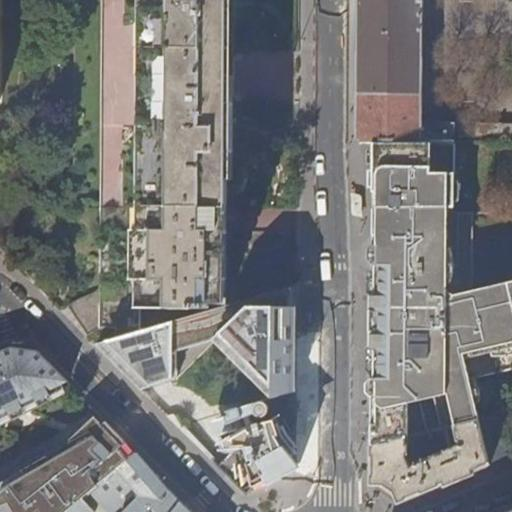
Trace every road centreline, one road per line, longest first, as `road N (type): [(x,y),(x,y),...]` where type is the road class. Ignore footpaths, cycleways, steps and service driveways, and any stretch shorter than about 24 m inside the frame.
road 1 (residential): [(333,0),(335,511)]
road 2 (residential): [(231,511),(33,321)]
